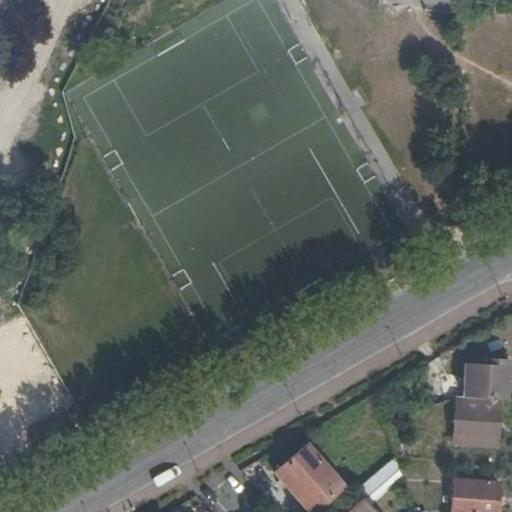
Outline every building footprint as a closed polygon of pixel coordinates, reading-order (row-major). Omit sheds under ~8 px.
[(497,400),(506,401),(508,363),(492,361),(492,367),(463,365),(461,398),(497,400)] [(497,400),(461,398),(455,397),(451,444),(494,447),(497,400)] [(390,422),(383,425),(393,457),(403,458),(395,431),(393,431),(390,422)] [(306,511),(309,511),(314,508),(335,491),(341,486),(304,444),(271,472),(306,511)] [(343,500),(329,511),(378,511),(365,496),(384,479),(377,470),(343,500)] [(494,511),(496,484),(453,480),(449,511),(494,511)] [(314,508),(317,511),(329,511),(343,500),(335,491),(314,508)]
